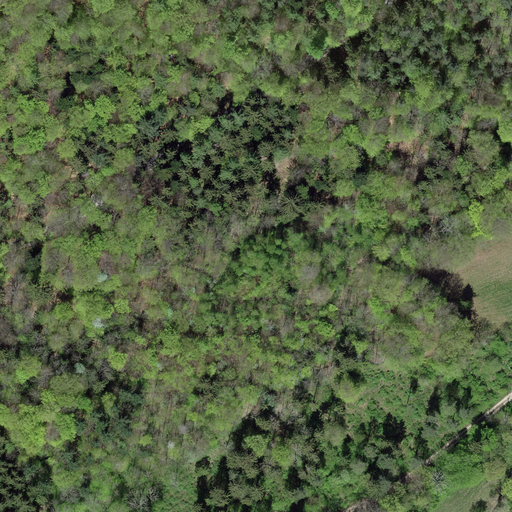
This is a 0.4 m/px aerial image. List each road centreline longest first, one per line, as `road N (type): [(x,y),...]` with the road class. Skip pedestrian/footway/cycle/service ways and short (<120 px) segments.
road 1 (track): [(175,343),(330,337),(372,350),(105,511)]
road 2 (unclassified): [(0,252),(399,0)]
road 3 (track): [(0,285),(147,281),(296,225),(401,228)]
road 4 (track): [(347,511),(402,483),(511,395)]
